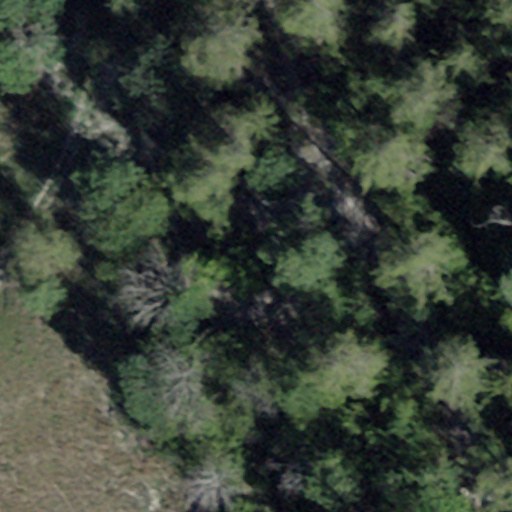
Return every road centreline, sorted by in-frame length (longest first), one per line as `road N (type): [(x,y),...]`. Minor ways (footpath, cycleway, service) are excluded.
road 1 (track): [(277,0),(311,128),(431,332),(461,423),(511,511)]
road 2 (track): [(0,272),(73,147),(113,0)]
